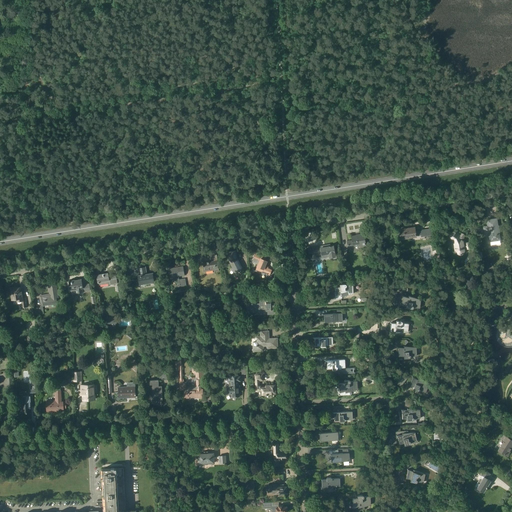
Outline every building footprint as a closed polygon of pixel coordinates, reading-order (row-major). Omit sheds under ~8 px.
[(483,227),(485,237),(489,236),(490,242),(500,241),(499,233),(498,225),(497,218),(487,220),(488,226),(483,227)] [(415,231),(415,227),(399,230),(401,240),(417,237),(416,236),(421,235),(421,237),(432,235),(431,228),(415,231)] [(449,238),(453,242),(455,252),(459,255),(463,254),(465,250),(465,249),(466,249),(471,249),(471,242),(465,242),(466,243),(464,243),(464,241),(463,240),(465,238),(464,238),(465,236),(461,233),(460,235),(459,234),(454,231),(450,231),(448,234),(449,238)] [(352,236),(352,241),(347,241),(348,249),(354,248),(354,247),(362,246),(366,246),(364,234),(356,236),(356,235),(352,236)] [(330,246),(330,244),(308,248),(309,254),(312,254),(313,260),(330,257),(336,256),(335,253),(334,245),(330,246)] [(229,261),(233,269),(235,273),(243,269),(237,258),(236,251),(228,252),(229,261)] [(256,266),(257,267),(256,269),(269,275),(272,270),(268,268),(268,267),(265,266),(267,261),(265,260),(267,257),(256,252),(253,258),(259,261),(256,266)] [(213,255),(214,261),(203,263),(204,272),(214,270),(214,272),(219,271),(218,260),(217,260),(217,255),(213,255)] [(174,280),(177,280),(178,287),(186,285),(185,278),(179,279),(179,276),(184,275),(183,266),(168,268),(170,278),(173,277),(174,280)] [(140,275),(138,275),(140,284),(146,283),(146,284),(150,283),(150,282),(154,281),(153,273),(146,274),(145,267),(139,268),(140,275)] [(99,282),(99,283),(99,285),(108,284),(108,285),(117,283),(116,274),(109,275),(108,273),(96,275),(98,282),(99,282)] [(89,283),(83,284),(82,279),(69,281),(71,291),(76,291),(77,293),(84,292),(83,291),(90,290),(89,283)] [(40,306),(40,307),(34,308),(35,315),(44,313),(43,306),(57,304),(56,296),(58,295),(56,281),(47,283),(49,294),(41,295),(42,298),(39,298),(40,302),(41,306),(40,306)] [(352,285),(347,285),(346,285),(346,284),(345,284),(340,284),(340,286),(336,287),(336,292),(334,292),(336,299),(334,299),(334,300),(342,298),(342,296),(353,294),(353,293),(352,293),(352,285)] [(20,287),(11,289),(12,299),(17,298),(18,301),(22,301),(23,301),(24,304),(22,304),(23,306),(23,308),(28,307),(26,298),(22,299),(20,287)] [(413,308),(414,307),(418,308),(418,307),(420,299),(420,300),(420,299),(408,295),(408,296),(409,296),(409,297),(402,295),(402,296),(403,296),(402,299),(403,300),(403,305),(407,305),(407,308),(412,309),(412,308),(413,308)] [(254,313),(254,312),(267,312),(268,314),(275,314),(275,305),(274,305),(273,299),(266,299),(266,300),(259,300),(259,303),(249,304),(249,307),(248,307),(249,313),(254,313)] [(323,314),(323,318),(325,318),(325,322),(335,321),(342,321),(342,320),(341,313),(342,313),(341,313),(341,310),(337,311),(337,313),(322,314),(323,314)] [(408,324),(408,323),(403,323),(403,322),(402,321),(396,320),(396,323),(392,322),(391,327),(389,327),(390,334),(388,334),(389,335),(396,334),(396,333),(407,332),(408,324)] [(221,332),(221,327),(210,328),(210,339),(215,339),(215,334),(217,332),(221,332)] [(256,345),(254,345),(254,351),(263,350),(263,347),(267,347),(267,348),(278,348),(277,338),(269,339),(268,331),(261,331),(261,336),(257,336),(257,345),(256,345)] [(26,333),(27,343),(31,343),(31,351),(39,350),(39,342),(32,342),(31,333),(26,333)] [(314,342),(315,342),(316,346),(320,345),(320,346),(321,346),(321,347),(322,347),(326,346),(326,345),(332,345),(332,344),(331,337),(332,337),(313,338),(314,338),(314,342)] [(404,355),(404,358),(409,358),(410,358),(410,357),(411,357),(411,356),(416,356),(415,347),(416,347),(403,346),(404,346),(404,347),(397,346),(397,347),(398,347),(397,350),(399,351),(399,356),(404,355)] [(182,357),(173,357),(173,370),(180,370),(180,379),(179,379),(180,391),(184,390),(185,397),(198,396),(199,399),(203,399),(203,389),(202,389),(202,383),(203,383),(202,377),(205,377),(205,368),(192,368),(192,374),(196,374),(196,377),(197,377),(197,380),(196,380),(196,385),(195,385),(194,386),(188,387),(186,382),(184,382),(183,378),(182,357)] [(338,368),(339,368),(339,374),(354,373),(354,368),(343,368),(343,367),(345,367),(344,367),(344,360),(344,359),(325,360),(325,361),(326,361),(326,365),(328,364),(328,368),(332,368),(332,370),(336,369),(337,369),(338,368)] [(73,372),(73,381),(83,381),(82,371),(73,372)] [(403,373),(396,382),(401,386),(408,377),(403,373)] [(255,374),(256,391),(262,391),(262,395),(267,395),(267,394),(277,393),(277,385),(266,385),(266,387),(259,387),(259,381),(263,381),(263,374),(255,374)] [(227,386),(227,394),(232,394),(232,397),(239,396),(238,381),(241,381),(241,376),(239,376),(239,375),(230,376),(228,377),(228,382),(229,382),(229,386),(227,386)] [(414,387),(413,389),(418,391),(419,391),(420,391),(420,390),(425,392),(428,384),(428,385),(428,384),(418,377),(417,377),(419,378),(418,379),(412,375),(412,376),(410,379),(412,380),(410,385),(414,387)] [(151,401),(152,401),(153,401),(153,405),(158,405),(158,404),(162,403),(161,395),(162,395),(162,386),(159,386),(158,380),(150,380),(150,385),(152,385),(152,386),(153,396),(150,396),(151,401)] [(340,395),(338,395),(351,395),(351,394),(350,394),(350,391),(357,390),(357,389),(356,381),(351,381),(351,380),(350,380),(349,380),(344,380),(344,383),(340,383),(340,388),(338,388),(339,392),(338,392),(339,392),(340,395)] [(81,385),(82,391),(83,391),(83,400),(95,399),(94,384),(81,385)] [(127,386),(118,387),(119,398),(136,397),(135,386),(131,386),(131,385),(127,386)] [(55,400),(46,400),(47,412),(55,411),(56,410),(64,409),(63,408),(66,408),(66,402),(63,403),(63,401),(62,401),(61,390),(54,390),(55,400)] [(21,403),(21,413),(27,412),(27,413),(31,412),(31,406),(30,406),(30,402),(31,402),(30,396),(20,396),(21,403)] [(351,412),(352,412),(352,411),(341,412),(341,408),(333,409),(333,412),(332,412),(332,413),(333,413),(333,416),(335,416),(335,420),(340,420),(340,421),(344,421),(345,421),(345,420),(352,419),(351,412)] [(401,409),(400,409),(401,409),(401,413),(403,413),(403,418),(408,418),(408,420),(408,422),(413,422),(417,422),(416,418),(420,418),(419,418),(419,410),(419,409),(406,408),(408,408),(408,410),(401,409)] [(411,443),(411,442),(412,442),(412,443),(414,444),(416,443),(417,442),(418,440),(418,438),(416,437),(415,436),(414,433),(414,432),(408,433),(408,431),(395,431),(396,439),(399,439),(400,444),(404,443),(405,445),(410,444),(411,443)] [(318,433),(319,437),(321,437),(321,441),(332,440),(338,440),(337,440),(337,432),(317,433),(318,433)] [(503,439),(505,440),(499,450),(507,456),(511,447),(511,440),(505,435),(503,439)] [(275,461),(276,462),(276,461),(277,461),(277,460),(277,458),(286,458),(286,452),(284,451),(282,451),(281,450),(279,449),(279,448),(278,446),(280,446),(280,445),(281,444),(280,443),(279,441),(278,440),(277,440),(276,440),(274,440),(273,441),(272,441),(271,442),(271,444),(271,445),(271,446),(271,447),(272,447),(274,448),(275,461)] [(204,451),(204,452),(204,453),(198,454),(199,464),(204,464),(205,464),(206,465),(207,464),(208,464),(209,464),(209,463),(215,463),(215,459),(219,458),(219,463),(226,463),(226,455),(219,456),(214,457),(214,453),(208,453),(208,452),(208,451),(207,452),(206,451),(205,452),(204,451)] [(343,453),(329,454),(330,454),(330,458),(332,458),(332,462),(344,461),(349,461),(349,460),(348,453),(349,453),(348,453),(343,453)] [(411,479),(411,481),(416,482),(417,482),(417,481),(423,482),(422,482),(424,474),(425,474),(416,470),(417,468),(409,465),(406,472),(408,473),(407,478),(411,479)] [(281,474),(286,474),(286,466),(277,467),(276,466),(273,466),(273,467),(272,467),(272,471),(275,471),(275,472),(278,472),(278,474),(281,474)] [(136,511),(136,510),(126,511),(123,468),(102,469),(105,511),(104,511),(98,511),(99,510),(89,511),(136,511)] [(482,475),(475,487),(484,492),(491,481),(487,478),(490,473),(484,470),(481,475),(482,475)] [(339,479),(339,478),(332,478),(331,477),(327,477),(327,479),(322,479),(323,483),(321,483),(321,487),(320,487),(327,487),(327,488),(332,488),(331,487),(339,486),(339,479)] [(277,491),(277,493),(279,493),(279,495),(284,495),(284,493),(287,493),(286,487),(283,487),(283,484),(277,484),(268,485),(268,492),(277,491)] [(369,496),(370,496),(364,496),(364,495),(363,495),(357,495),(358,498),(353,498),(353,503),(351,504),(352,511),(365,509),(364,506),(370,505),(370,504),(370,505),(369,496)] [(287,511),(288,511),(288,508),(287,508),(287,506),(283,507),(283,505),(273,505),(272,502),(264,503),(264,508),(272,508),(272,511),(287,511)]
